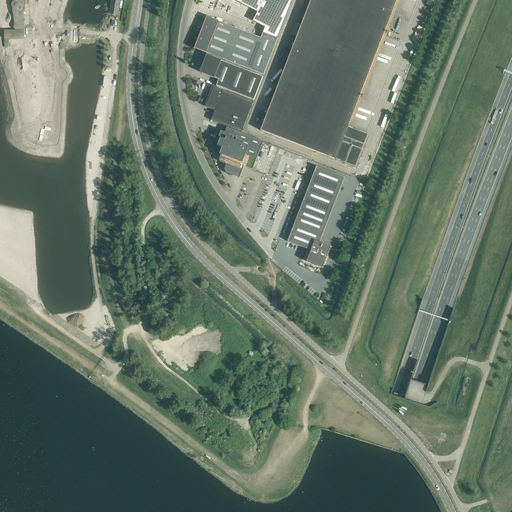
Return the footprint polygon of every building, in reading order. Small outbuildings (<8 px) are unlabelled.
[(23,31),(23,14),(25,2),(25,0),(13,0),(13,2),(13,3),(12,3),(11,4),(11,5),(11,6),(11,7),(11,8),(12,9),(12,10),(14,27),(13,27),(13,28),(13,29),(13,30),(14,31),(15,31),(23,31)] [(112,0),(110,13),(118,15),(120,0),(112,0)] [(266,25),(280,31),(292,0),(233,0),(258,12),(253,22),(265,28),(266,25)] [(397,0),(311,0),(293,46),(290,50),(287,47),(284,50),(287,53),(285,56),(288,59),(280,68),(284,71),(276,80),(279,83),(271,92),(274,95),(267,114),(262,112),(261,117),(266,119),(261,131),(355,167),(368,135),(348,127),(397,0)] [(202,36),(199,35),(197,40),(200,41),(197,49),(264,75),(278,39),(263,33),(261,38),(209,17),(202,36)] [(265,28),(263,32),(277,38),(279,33),(280,31),(266,25),(265,28)] [(7,49),(7,40),(24,40),(24,32),(3,32),(3,50),(5,50),(5,49),(7,49)] [(214,78),(219,80),(216,86),(254,100),(263,77),(221,61),(221,60),(209,56),(203,70),(202,73),(214,78)] [(214,110),(210,120),(242,132),(253,102),(214,87),(214,86),(206,107),(214,110)] [(221,131),(218,139),(221,140),(221,142),(221,143),(222,145),(223,146),(224,147),(219,160),(220,162),(226,164),(225,169),(226,173),(230,174),(230,175),(231,176),(233,176),(233,175),(240,178),(244,166),(253,170),(263,142),(227,128),(225,133),(221,131)] [(323,268),(331,247),(320,242),(329,218),(339,191),(345,178),(316,167),(311,181),(304,200),(293,226),(288,242),(305,248),(311,250),(307,262),(313,264),(316,265),(316,266),(317,266),(323,268)] [(386,407),(397,410),(402,416),(408,418),(410,415),(418,417),(422,405),(420,404),(425,387),(412,383),(406,400),(390,395),(386,407)]
